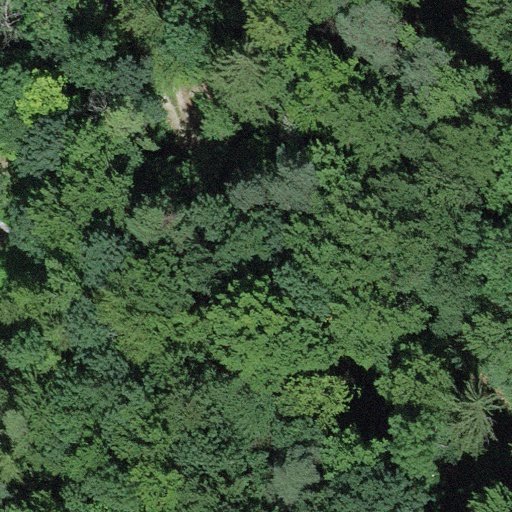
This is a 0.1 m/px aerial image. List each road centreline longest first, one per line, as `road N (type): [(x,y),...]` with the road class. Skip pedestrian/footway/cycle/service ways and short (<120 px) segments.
road 1 (track): [(263,0),(375,249),(452,511)]
road 2 (track): [(106,0),(153,74),(203,234),(228,369),(268,511)]
